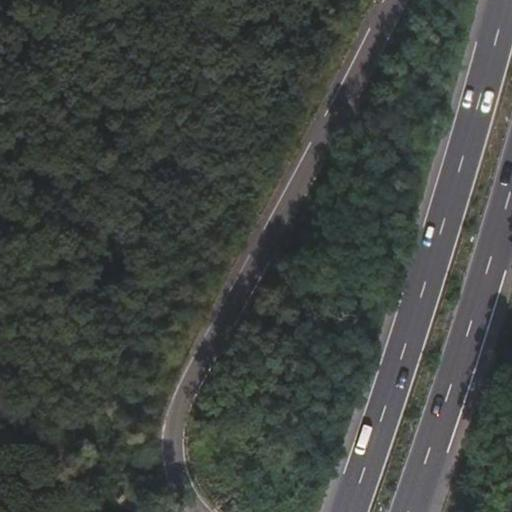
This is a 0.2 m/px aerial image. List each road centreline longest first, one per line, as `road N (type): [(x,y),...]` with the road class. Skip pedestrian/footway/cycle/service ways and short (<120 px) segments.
road 1 (trunk): [(391,0),(179,411),(177,460),(202,511)]
road 2 (trunk): [(508,0),(449,217),(350,511)]
road 3 (trunk): [(403,511),(511,173)]
